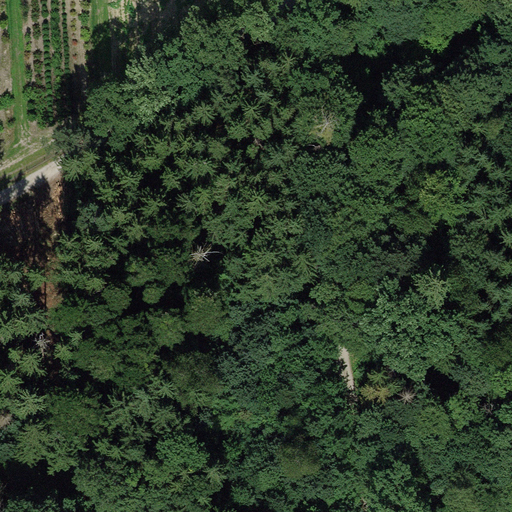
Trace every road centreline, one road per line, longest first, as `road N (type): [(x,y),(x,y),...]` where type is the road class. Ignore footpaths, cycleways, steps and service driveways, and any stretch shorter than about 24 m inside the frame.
road 1 (track): [(319,0),(320,231),(378,511)]
road 2 (track): [(269,0),(0,224)]
